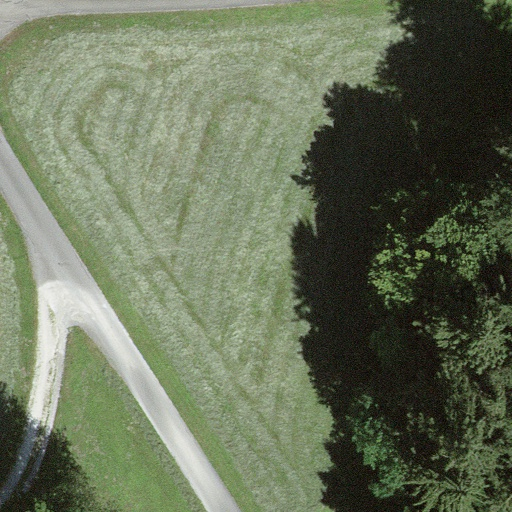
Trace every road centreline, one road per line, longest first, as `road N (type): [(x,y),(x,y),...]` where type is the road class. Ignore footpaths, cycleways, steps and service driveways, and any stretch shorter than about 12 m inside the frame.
road 1 (unclassified): [(0,151),(39,233),(164,404),(228,511)]
road 2 (track): [(39,233),(51,334),(39,423),(1,511)]
